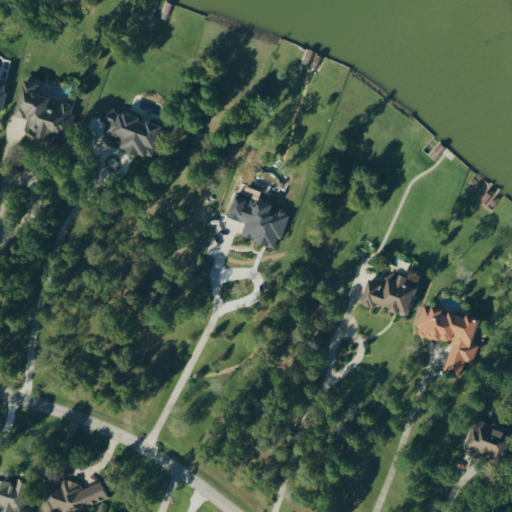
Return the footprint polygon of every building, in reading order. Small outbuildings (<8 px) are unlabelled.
[(13,116),(26,119),(22,132),(46,138),(48,129),(66,134),(74,106),(51,100),(52,98),(38,94),(40,84),(22,79),(13,116)] [(160,125),(144,120),(103,107),(99,120),(105,122),(101,134),(115,138),(112,146),(150,158),(160,125)] [(226,217),(244,222),(239,237),(276,248),(286,212),(273,208),(274,204),(246,196),(243,207),(230,203),(226,217)] [(360,301),(406,316),(415,288),(403,284),(406,276),(388,270),(383,284),(367,278),(360,301)] [(477,320),(422,304),(414,334),(450,344),(443,370),(459,375),(463,359),(473,362),(478,344),(471,342),(477,320)] [(462,449),(480,455),(481,451),(500,457),(508,436),(494,431),(495,425),(472,417),(462,449)] [(107,498),(100,481),(81,489),(75,476),(44,489),(46,496),(36,500),(40,511),(60,511),(62,511),(82,511),(82,509),(107,498)] [(0,508),(1,509),(0,511),(10,511),(13,511),(19,511),(28,484),(15,480),(14,484),(0,479),(0,508)]
